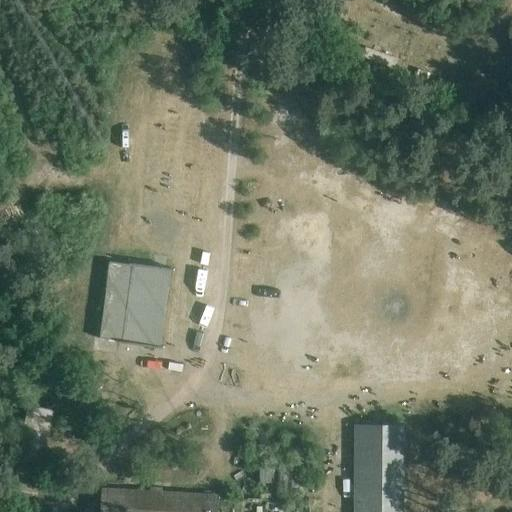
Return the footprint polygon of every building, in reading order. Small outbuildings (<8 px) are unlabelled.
[(172,270),(109,262),(99,339),(162,347),(172,270)] [(53,410),(27,405),(10,490),(36,495),(53,410)] [(404,511),(405,426),(355,425),(354,511),(404,511)] [(260,468),(262,498),(305,496),(304,466),(260,468)] [(219,511),(221,495),(163,491),(164,487),(151,486),(151,491),(124,489),(124,484),(107,483),(107,488),(104,487),(101,511),(219,511)]
